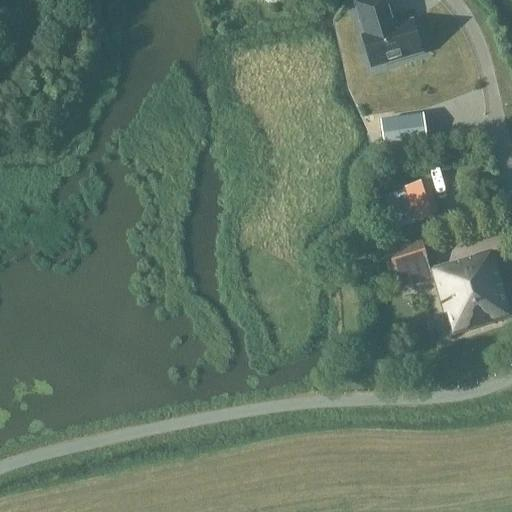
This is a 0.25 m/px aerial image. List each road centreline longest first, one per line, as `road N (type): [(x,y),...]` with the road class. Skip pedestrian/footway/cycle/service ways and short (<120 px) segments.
road 1 (unclassified): [(0,469),(216,417),(440,400),(511,378)]
road 2 (residential): [(511,182),(478,45),(451,0)]
